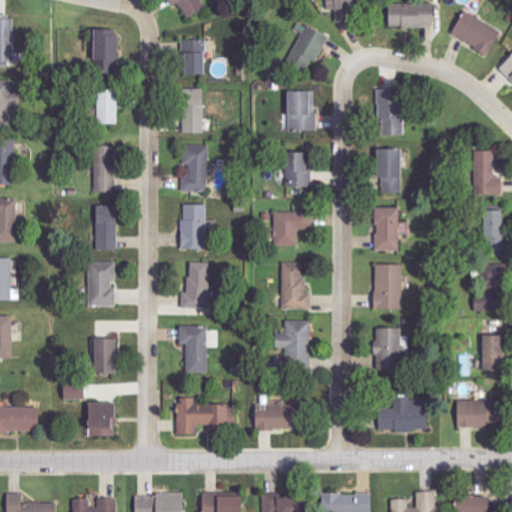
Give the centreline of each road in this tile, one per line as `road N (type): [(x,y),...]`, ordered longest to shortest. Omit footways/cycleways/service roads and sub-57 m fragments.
road 1 (residential): [(0,461),(511,457)]
road 2 (residential): [(145,461),(152,28),(141,9)]
road 3 (residential): [(341,459),(346,73)]
road 4 (residential): [(346,73),(373,57),(448,70),(511,123)]
